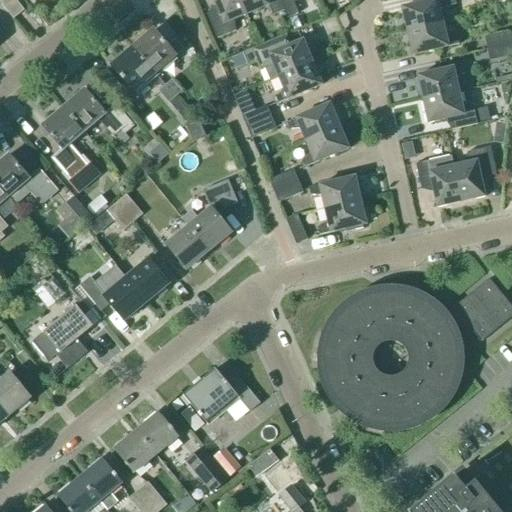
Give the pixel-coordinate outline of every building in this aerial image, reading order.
[(1,0),(0,1),(0,3),(13,20),(24,11),(15,0),(14,0),(1,0)] [(234,21),(247,16),(239,0),(213,0),(218,11),(207,16),(217,40),(236,32),(235,31),(234,21)] [(278,0),(239,0),(247,16),(268,7),(273,17),(284,12),(278,0)] [(278,0),(284,12),(287,20),(298,15),(293,3),(301,0),(278,0)] [(408,33),(443,24),(440,11),(456,5),(454,0),(421,0),(423,4),(402,9),(408,33)] [(296,17),(289,20),(294,31),(301,28),(296,17)] [(443,24),(408,33),(413,56),(459,46),(457,38),(456,38),(446,38),(443,24)] [(132,50),(156,79),(166,71),(163,68),(176,56),(154,31),(132,50)] [(487,50),(511,44),(511,40),(510,33),(485,38),(487,50)] [(279,78),(312,64),(303,42),(270,56),(270,57),(267,59),(261,46),(243,54),(248,67),(258,63),(261,72),(274,66),(279,78)] [(511,44),(487,50),(490,62),(511,57),(511,44)] [(149,85),(156,79),(132,50),(112,68),(133,93),(146,82),(149,85)] [(312,64),(279,78),(284,91),(276,97),(275,97),(278,105),(322,86),(312,64)] [(423,101),(459,93),(456,79),(464,74),(466,74),(464,67),(418,77),(423,101)] [(165,88),(174,99),(182,92),(172,81),(165,88)] [(169,104),(174,99),(165,88),(159,93),(169,104)] [(63,109),(85,135),(100,121),(114,138),(122,132),(125,136),(134,129),(116,107),(105,115),(85,91),(63,109)] [(459,93),(423,101),(429,124),(449,120),(452,131),(477,125),(473,106),(472,106),(462,106),(459,93)] [(306,142),(339,128),(330,105),(286,124),(289,131),(290,131),(300,129),(306,142)] [(247,129),(271,119),(267,107),(242,118),(247,129)] [(69,147),(85,135),(63,109),(42,127),(63,152),(53,160),(63,173),(60,175),(78,196),(101,176),(83,155),(79,159),(69,147)] [(186,111),(180,117),(186,124),(192,120),(193,119),(186,111)] [(271,119),(247,129),(252,140),(276,130),(271,119)] [(194,143),(206,138),(198,122),(187,127),(194,143)] [(339,128),(306,142),(311,154),(303,161),(302,161),(305,168),(348,150),(339,128)] [(159,166),(169,158),(160,147),(150,155),(159,166)] [(453,168),(461,203),(485,198),(480,178),(496,174),(490,148),(467,154),(467,155),(467,165),(453,168)] [(0,163),(0,190),(8,199),(24,185),(38,202),(45,196),(48,200),(57,193),(39,171),(29,180),(9,156),(0,163)] [(461,203),(453,168),(440,171),(435,162),(435,161),(416,165),(421,191),(433,188),(438,209),(461,203)] [(274,193),(298,183),(293,171),(269,181),(274,193)] [(325,210),(360,202),(355,179),(309,189),(310,197),(312,197),(322,197),(325,210)] [(182,220),(188,228),(209,253),(231,235),(216,217),(226,209),(237,204),(228,182),(203,193),(210,210),(198,220),(191,212),(182,220)] [(298,183),(274,193),(278,204),(303,194),(298,183)] [(101,196),(88,207),(95,215),(106,206),(108,204),(101,196)] [(115,205),(132,225),(142,216),(126,197),(115,205)] [(360,202),(325,210),(328,224),(319,228),(318,228),(320,236),(353,229),(353,232),(364,230),(363,226),(366,226),(360,202)] [(123,232),(132,225),(115,205),(106,212),(123,232)] [(78,227),(87,219),(78,207),(68,216),(78,227)] [(296,246),(308,241),(297,217),(286,222),(296,246)] [(187,271),(209,253),(188,228),(167,246),(187,271)] [(125,280),(146,305),(169,286),(148,261),(125,280)] [(15,281),(25,274),(15,262),(6,270),(15,281)] [(146,305),(125,280),(105,296),(90,278),(80,287),(101,313),(110,305),(125,322),(146,305)] [(55,304),(66,295),(53,280),(42,289),(55,304)] [(511,308),(489,280),(453,309),(481,343),(511,318),(511,308)] [(383,429),(391,430),(398,429),(405,428),(412,426),(419,423),(426,420),(432,416),(437,411),(443,406),(447,400),(451,394),(454,388),(457,381),(458,374),(459,366),(460,359),(459,352),(458,345),(456,338),(453,331),(449,325),(445,319),(440,313),(435,308),(429,304),(423,300),(416,297),(409,295),(402,293),(395,292),(387,292),(380,293),(373,295),(366,297),(359,300),(353,304),(347,308),(342,313),(337,318),(333,324),(329,331),(326,338),(324,345),(323,352),(322,359),(322,366),(323,374),(325,381),(327,388),(331,394),(334,400),(339,406),(344,411),(350,416),(356,420),(362,423),(369,426),(376,428),(383,429)] [(67,370),(84,356),(74,344),(93,328),(76,308),(44,334),(60,354),(56,357),(67,370)] [(226,383),(215,370),(183,397),(206,425),(237,399),(250,414),(260,405),(236,375),(226,383)] [(0,382),(0,408),(8,419),(30,400),(9,375),(0,382)] [(0,425),(8,419),(0,408),(0,425)] [(194,433),(204,425),(189,408),(180,415),(194,433)] [(135,433),(155,458),(178,439),(172,432),(174,431),(171,428),(170,429),(158,414),(135,433)] [(135,475),(155,458),(135,433),(114,450),(127,465),(125,466),(128,469),(129,468),(135,475)] [(211,495),(229,481),(202,448),(185,462),(211,495)] [(229,478),(240,469),(224,449),(213,459),(229,478)] [(257,479),(278,463),(270,452),(248,468),(257,479)] [(79,480),(104,511),(105,510),(106,511),(107,511),(118,504),(111,494),(122,485),(116,479),(118,478),(115,475),(114,476),(102,461),(79,480)] [(498,511),(468,475),(464,470),(412,511),(498,511)] [(89,511),(102,511),(104,511),(79,480),(58,497),(70,511),(69,511),(89,511),(90,511),(89,511)] [(137,493),(153,511),(160,511),(167,507),(148,484),(137,493)] [(280,497),(291,511),(300,511),(298,509),(305,503),(292,487),(280,497)] [(138,511),(153,511),(137,493),(128,500),(138,511)]
